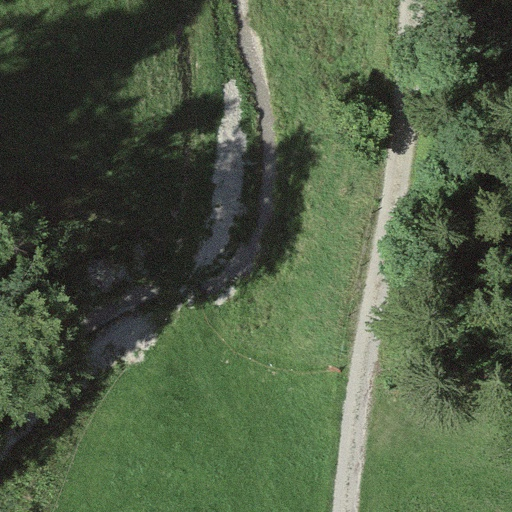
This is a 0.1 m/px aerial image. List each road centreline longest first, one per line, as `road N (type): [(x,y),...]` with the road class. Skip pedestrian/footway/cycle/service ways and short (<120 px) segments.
road 1 (track): [(346,511),(393,263),(413,0)]
road 2 (track): [(357,427),(511,370)]
